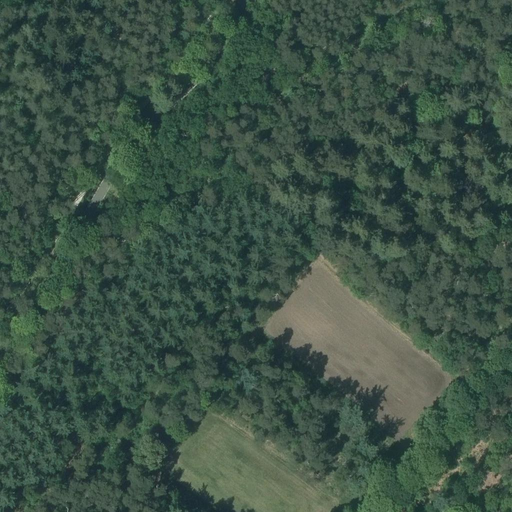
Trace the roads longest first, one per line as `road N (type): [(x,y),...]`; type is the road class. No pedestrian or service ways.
road 1 (tertiary): [(0,353),(123,155),(213,61),(241,0)]
road 2 (unknown): [(0,408),(82,297),(119,230),(138,216)]
road 3 (track): [(364,511),(511,364)]
